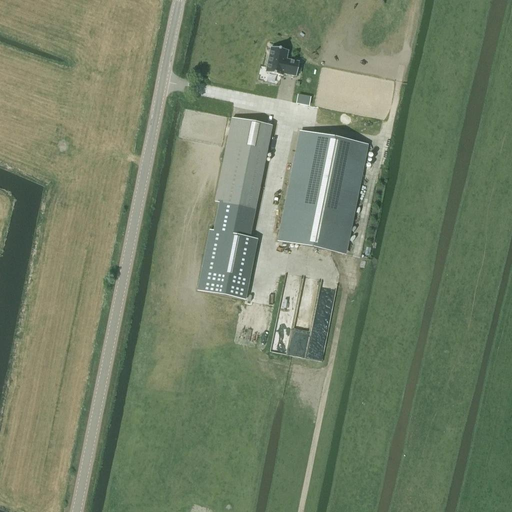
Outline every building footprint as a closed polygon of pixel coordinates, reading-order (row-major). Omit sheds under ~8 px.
[(270,48),(265,73),(282,77),(283,75),(295,77),(298,63),(285,61),(287,52),(270,48)] [(295,105),(308,107),(310,98),(297,95),(295,105)] [(231,119),(214,203),(254,211),(271,127),(231,119)] [(301,133),(279,242),(343,255),(365,146),(301,133)] [(244,301),(256,241),(249,240),(213,232),(209,231),(197,291),(244,301)]
